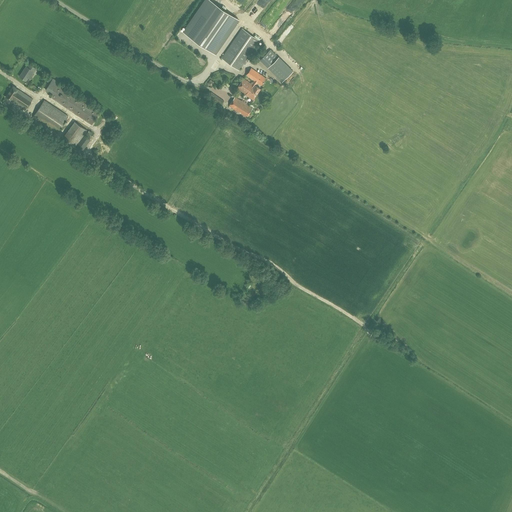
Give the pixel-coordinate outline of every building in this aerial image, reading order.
[(210,0),(205,0),(183,31),(215,54),(239,19),(210,0)] [(264,0),(262,0),(255,11),(260,15),(268,2),(264,0)] [(293,14),(303,0),(293,0),(287,9),(293,14)] [(288,12),(273,29),(276,32),(291,15),(288,12)] [(221,58),(239,70),(260,41),(242,28),(221,58)] [(260,60),(268,68),(276,59),(278,57),(270,49),(260,60)] [(19,76),(26,80),(28,78),(30,79),(37,68),(30,64),(27,67),(26,66),(19,76)] [(246,94),(253,99),(261,89),(256,86),(258,83),(261,86),(266,78),(251,68),(246,75),(254,80),(252,83),(252,84),(244,78),(237,88),(246,94)] [(50,96),(92,124),(100,112),(58,84),(60,82),(53,78),(45,90),(51,94),(50,96)] [(15,103),(25,109),(33,99),(13,86),(5,97),(15,103)] [(207,98),(220,106),(224,101),(211,92),(207,98)] [(229,106),(247,117),(253,108),(235,97),(229,106)] [(33,118),(57,134),(69,116),(45,99),(33,118)] [(76,146),(82,151),(91,140),(85,135),(88,130),(75,121),(63,138),(76,147),(76,146)] [(256,265),(282,280),(284,276),(269,267),(269,268),(258,261),(256,265)]
